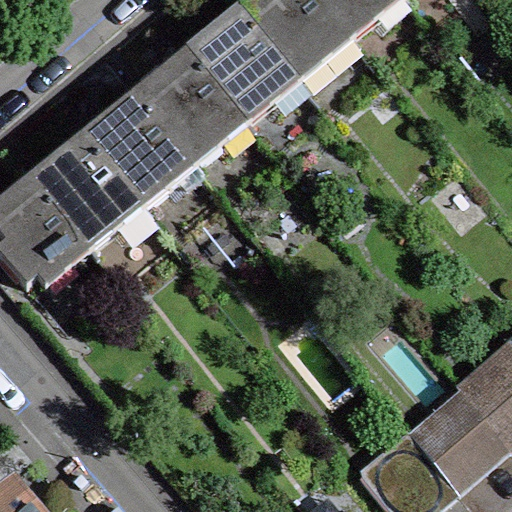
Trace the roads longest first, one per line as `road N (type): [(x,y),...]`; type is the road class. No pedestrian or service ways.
road 1 (residential): [(0,330),(157,511)]
road 2 (residential): [(112,0),(0,93)]
